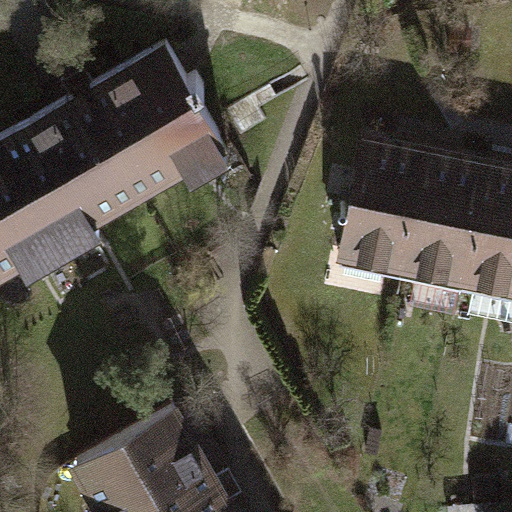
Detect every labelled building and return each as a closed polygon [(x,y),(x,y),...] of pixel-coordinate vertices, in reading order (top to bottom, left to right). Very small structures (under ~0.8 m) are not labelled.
[(171,34),(20,122),(77,221),(229,133),(171,34)] [(20,122),(0,133),(0,266),(77,221),(20,122)] [(346,275),(411,289),(438,163),(374,149),(346,275)] [(411,289),(475,303),(503,177),(438,163),(411,289)] [(475,303),(511,310),(511,179),(503,177),(475,303)] [(233,511),(174,409),(73,468),(98,511),(233,511)]
